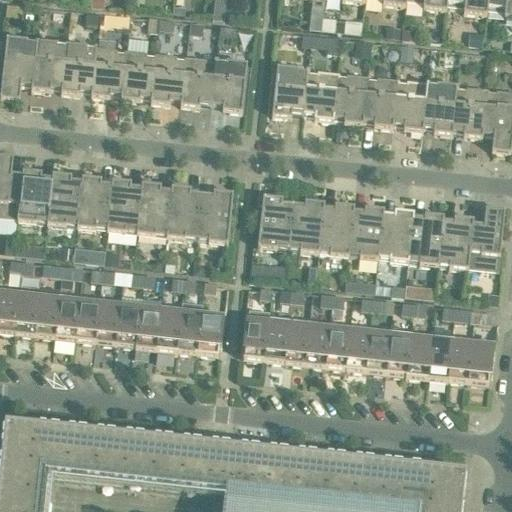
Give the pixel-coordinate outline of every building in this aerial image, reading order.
[(364,0),(364,3),(365,3),(382,5),(382,10),(405,12),(406,7),(405,7),(405,0),(364,0)] [(446,17),(446,12),(445,12),(446,0),(405,0),(405,7),(406,7),(423,9),(422,14),(446,17)] [(486,21),(487,16),(486,16),(487,0),(446,0),(445,12),(446,12),(463,14),(463,18),(486,21)] [(511,0),(487,0),(486,16),(487,16),(504,18),(503,23),(511,23),(511,0)] [(215,1),(212,24),(223,25),(226,2),(215,1)] [(173,4),(171,20),(183,21),(184,5),(173,4)] [(6,13),(5,24),(21,25),(21,14),(6,13)] [(250,31),(134,21),(133,33),(161,36),(160,46),(221,51),(220,64),(233,65),(235,48),(249,50),(250,31)] [(303,38),(302,51),(340,54),(341,42),(303,38)] [(31,96),(37,47),(35,47),(35,49),(27,48),(27,46),(6,44),(0,98),(0,104),(19,106),(20,91),(31,92),(31,96)] [(60,99),(61,99),(66,50),(65,50),(65,52),(56,51),(57,49),(37,47),(31,96),(49,98),(50,94),(61,95),(60,99)] [(90,102),(91,102),(96,54),(95,53),(94,55),(86,54),(86,52),(66,50),(61,99),(79,101),(80,97),(91,98),(90,102)] [(120,105),(121,105),(126,57),(124,57),(124,58),(116,57),(116,56),(96,54),(91,102),(109,104),(110,100),(120,101),(120,105)] [(150,108),(151,109),(156,60),(154,60),(154,61),(146,61),(146,59),(126,57),(121,105),(139,107),(139,103),(150,104),(150,108)] [(180,112),(186,63),(184,63),(184,65),(176,64),(176,62),(156,60),(151,109),(169,110),(169,107),(180,108),(180,112)] [(199,110),(211,111),(216,66),(214,66),(214,68),(206,67),(206,65),(186,63),(180,112),(198,114),(199,110)] [(216,66),(211,111),(222,112),(222,116),(241,118),(246,70),(225,67),(225,69),(217,68),(217,67),(216,66)] [(291,120),(302,121),(307,76),(305,76),(305,78),(297,77),(297,75),(276,73),(271,121),(290,123),(291,120)] [(314,126),(332,128),(337,79),(317,77),(317,79),(309,78),(309,76),(307,76),(302,121),(314,122),(314,126)] [(343,129),(362,131),(367,83),(347,80),(347,82),(338,81),(339,80),(337,79),(332,128),(333,124),(344,125),(343,129)] [(373,132),(392,134),(397,86),(377,84),(376,85),(368,84),(368,83),(367,83),(362,131),(363,127),(374,129),(373,132)] [(403,136),(421,138),(427,89),(406,87),(406,88),(398,88),(398,86),(397,86),(392,134),(393,131),(404,132),(403,136)] [(433,139),(451,141),(456,92),(436,90),(436,92),(428,91),(428,89),(427,89),(421,138),(422,138),(422,134),(433,135),(433,139)] [(463,142),(481,144),(486,96),(466,93),(466,95),(458,94),(458,93),(456,92),(451,141),(452,141),(452,137),(463,138),(463,142)] [(486,96),(481,144),(482,144),(482,140),(493,141),(491,157),(510,159),(511,143),(511,98),(496,97),(496,98),(488,97),(488,96),(486,96)] [(16,227),(17,227),(23,177),(22,177),(21,181),(11,180),(12,164),(0,162),(0,223),(17,225),(16,227)] [(46,230),(47,230),(52,180),(51,184),(40,183),(41,179),(23,177),(17,227),(36,229),(36,227),(46,229),(46,230)] [(76,233),(77,233),(82,183),(81,183),(81,187),(70,186),(70,182),(52,180),(47,230),(65,232),(66,231),(76,232),(76,233)] [(106,236),(107,236),(112,187),(111,187),(111,190),(100,189),(100,185),(82,183),(77,233),(95,235),(95,234),(106,235),(106,236)] [(136,240),(137,240),(142,190),(141,190),(141,194),(130,193),(130,189),(112,187),(107,236),(125,238),(125,237),(136,238),(136,240)] [(166,243),(172,193),(171,193),(170,197),(159,196),(160,192),(142,190),(137,240),(155,242),(155,240),(166,242),(166,243)] [(185,244),(196,245),(201,200),(189,199),(190,195),(172,193),(166,243),(185,245),(185,244)] [(201,200),(196,245),(208,246),(208,247),(226,249),(225,251),(227,251),(232,200),(213,198),(213,202),(201,200)] [(276,253),(288,255),(293,210),(281,209),(281,205),(262,203),(257,254),(258,255),(258,253),(276,255),(276,253)] [(299,257),(317,259),(323,209),(305,207),(304,211),(293,210),(288,255),(299,256),(299,257)] [(329,260),(347,262),(353,213),(335,211),(334,215),(323,213),(324,209),(323,209),(317,259),(318,259),(318,258),(329,259),(329,260)] [(359,264),(377,266),(382,216),(364,214),(364,218),(353,217),(353,213),(347,262),(348,263),(348,261),(359,262),(359,264)] [(472,225),(467,275),(467,274),(497,277),(504,217),(485,215),(483,231),(472,229),(473,226),(472,225)] [(389,267),(407,269),(412,219),(394,217),(394,221),(383,220),(383,216),(382,216),(377,266),(378,266),(378,264),(389,266),(389,267)] [(418,270),(437,272),(442,222),(424,220),(424,224),(413,223),(413,219),(412,219),(407,269),(408,269),(408,268),(419,269),(418,270)] [(448,273),(467,275),(472,225),(454,224),(453,227),(442,226),(443,222),(442,222),(437,272),(438,271),(448,272),(448,273)] [(117,270),(119,257),(76,250),(73,263),(117,270)] [(72,254),(63,253),(62,263),(71,264),(72,254)] [(9,278),(20,279),(21,268),(10,267),(9,278)] [(21,268),(20,279),(32,280),(33,269),(21,268)] [(49,282),(61,283),(62,272),(51,271),(49,282)] [(62,272),(61,283),(72,285),(73,273),(62,272)] [(90,287),(101,288),(102,277),(91,275),(90,287)] [(102,277),(101,288),(113,289),(114,278),(102,277)] [(131,291),(142,292),(143,281),(132,280),(131,291)] [(143,281),(142,292),(153,293),(155,282),(143,281)] [(171,295),(182,296),(184,285),(172,284),(171,295)] [(184,285),(182,296),(194,298),(195,287),(184,285)] [(216,289),(204,287),(203,298),(214,300),(216,289)] [(34,342),(54,345),(58,305),(60,294),(39,292),(38,302),(34,342)] [(260,293),(260,295),(259,304),(270,306),(271,295),(260,293)] [(279,307),(290,308),(292,297),(280,296),(279,307)] [(292,297),(290,308),(302,309),(303,298),(292,297)] [(424,305),(432,305),(433,298),(428,297),(425,299),(424,305)] [(0,338),(14,340),(18,300),(0,298),(0,338)] [(486,311),(496,312),(498,300),(488,299),(486,311)] [(14,340),(34,342),(38,302),(18,300),(14,340)] [(320,311),(331,312),(332,301),(321,300),(320,311)] [(332,301),(331,312),(342,314),(343,303),(332,301)] [(360,316),(372,317),(373,306),(361,304),(360,316)] [(54,345),(74,347),(79,307),(58,305),(54,345)] [(373,306),(372,317),(383,318),(384,307),(373,306)] [(74,347),(95,349),(99,309),(79,307),(74,347)] [(177,358),(196,360),(201,320),(202,310),(181,308),(180,318),(176,359),(177,359),(177,358)] [(95,349),(115,351),(119,311),(99,309),(95,349)] [(401,320),(412,321),(413,310),(402,309),(401,320)] [(413,310),(412,321),(423,322),(425,311),(413,310)] [(134,355),(135,355),(140,313),(119,311),(115,351),(135,353),(134,355)] [(135,355),(156,357),(160,315),(140,313),(135,355)] [(441,324),(453,326),(454,314),(442,313),(441,324)] [(454,314),(453,326),(464,327),(465,316),(454,314)] [(156,357),(176,359),(180,318),(160,315),(156,357)] [(243,365),(264,367),(268,327),(269,318),(248,315),(243,365)] [(481,317),(470,316),(469,328),(480,329),(481,317)] [(481,317),(480,329),(491,330),(492,319),(481,317)] [(201,320),(196,360),(217,362),(222,322),(201,320)] [(264,367),(284,369),(288,329),(268,327),(264,367)] [(284,369),(304,372),(308,332),(288,329),(284,369)] [(304,372),(324,374),(329,334),(308,332),(304,372)] [(324,374),(345,376),(349,336),(329,334),(324,374)] [(345,376),(365,378),(369,338),(349,336),(345,376)] [(365,378),(385,380),(390,340),(369,338),(365,378)] [(405,384),(410,343),(390,340),(385,380),(405,383),(405,384)] [(405,384),(426,386),(430,345),(410,343),(405,384)] [(426,386),(446,388),(450,347),(430,345),(426,386)] [(447,387),(466,389),(471,349),(450,347),(446,388),(447,388),(447,387)] [(471,349),(466,389),(487,391),(492,351),(471,349)] [(56,480),(62,481),(67,436),(4,429),(0,462),(0,463),(45,468),(44,473),(56,474),(56,480)] [(62,481),(90,484),(95,439),(67,436),(62,481)] [(90,484),(118,487),(123,442),(95,439),(90,484)] [(118,487),(146,490),(151,445),(123,442),(118,487)] [(146,490),(173,493),(178,448),(151,445),(146,490)] [(178,448),(173,493),(214,497),(228,499),(226,511),(460,511),(465,475),(233,450),(233,454),(219,452),(178,448)] [(0,491),(42,496),(44,473),(45,468),(0,463),(0,491)] [(0,511),(40,511),(42,496),(0,491),(0,511)]
